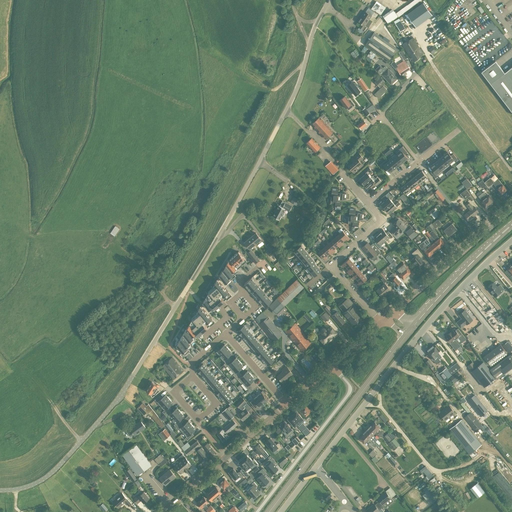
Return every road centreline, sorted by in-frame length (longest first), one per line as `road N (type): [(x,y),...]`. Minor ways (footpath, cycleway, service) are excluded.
road 1 (unclassified): [(0,489),(49,475),(120,394),(263,160),(330,0)]
road 2 (unclassified): [(315,463),(432,314),(511,237)]
road 3 (secondary): [(266,511),(405,335)]
road 4 (track): [(511,467),(485,446),(458,468),(431,467),(374,386)]
road 5 (unclassified): [(253,511),(347,389),(337,371)]
road 6 (residential): [(380,323),(333,262),(385,217),(370,200)]
road 7 (unclassified): [(395,310),(511,208)]
road 8 (tertiary): [(179,497),(287,403)]
road 9 (secondary): [(511,221),(413,325)]
road 10 (track): [(511,169),(430,62)]
